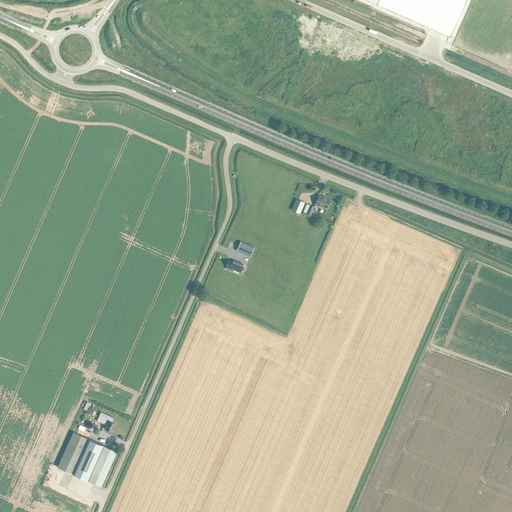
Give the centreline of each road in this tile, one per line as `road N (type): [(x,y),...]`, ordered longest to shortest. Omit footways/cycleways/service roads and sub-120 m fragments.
road 1 (primary): [(511,231),(128,73)]
road 2 (unclassified): [(98,511),(227,218),(232,137)]
road 3 (unclassified): [(511,244),(232,137)]
road 4 (unclassified): [(511,93),(296,0)]
road 5 (unclassified): [(232,137),(124,90),(58,82)]
